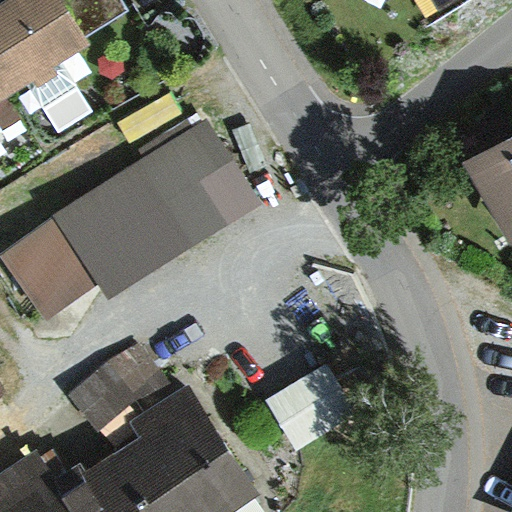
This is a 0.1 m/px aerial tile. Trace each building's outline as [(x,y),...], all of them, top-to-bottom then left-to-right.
[(0,0),(0,72),(5,80),(35,62),(38,68),(54,58),(50,51),(127,2),(126,0),(0,0)] [(431,0),(442,18),(471,0),(431,0)] [(210,115),(4,249),(50,318),(103,283),(111,296),(264,196),(210,115)] [(511,119),(471,142),(511,216),(511,119)] [(75,393),(102,428),(137,400),(146,411),(178,386),(143,341),(75,393)] [(328,365),(269,402),(298,449),(357,413),(328,365)] [(194,389),(135,427),(141,437),(62,489),(41,457),(0,483),(0,511),(235,511),(263,494),(194,389)]
